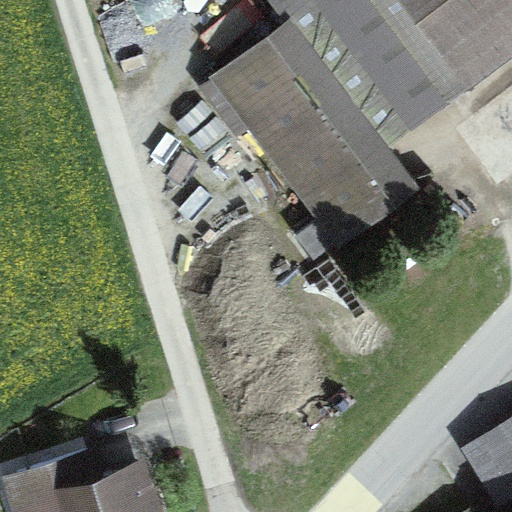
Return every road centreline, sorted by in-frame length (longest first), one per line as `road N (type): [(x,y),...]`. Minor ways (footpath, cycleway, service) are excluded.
road 1 (unclassified): [(65,0),(230,511)]
road 2 (unclassified): [(511,328),(347,511)]
